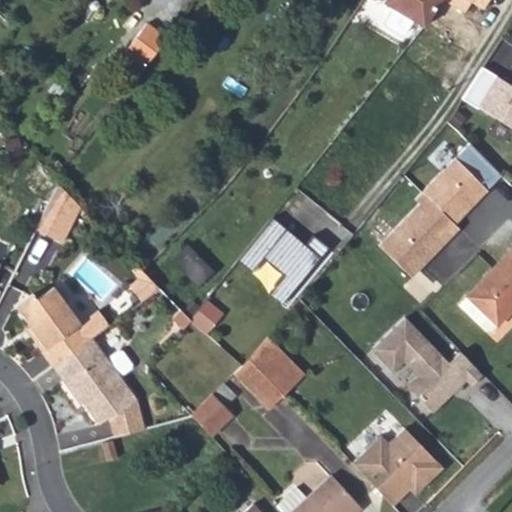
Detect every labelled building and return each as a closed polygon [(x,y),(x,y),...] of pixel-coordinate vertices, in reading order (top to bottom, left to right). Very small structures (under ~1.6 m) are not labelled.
[(164,0),(147,26),(166,39),(186,11),(171,0),(164,0)] [(384,0),(395,6),(386,20),(388,23),(403,33),(406,32),(414,18),(425,24),(439,0),(384,0)] [(453,0),(450,5),(472,19),(480,7),(469,0),(453,0)] [(458,41),(473,50),(504,0),(469,0),(480,7),(472,19),(458,41)] [(511,84),(481,65),(461,97),(477,107),(478,106),(511,126),(511,84)] [(354,125),(349,122),(341,133),(363,153),(372,142),(374,143),(403,101),(384,88),(354,125)] [(400,130),(410,139),(423,123),(412,115),(400,130)] [(466,145),(419,191),(452,223),(472,203),(470,200),(486,185),(488,187),(502,175),(466,145)] [(62,186),(40,229),(66,244),(84,208),(62,186)] [(417,202),(374,243),(404,273),(421,255),(424,258),(455,227),(452,223),(419,191),(412,197),(417,202)] [(276,219),(241,260),(256,274),(267,260),(288,278),(274,297),(286,307),(332,248),(316,238),(309,245),(276,219)] [(186,248),(171,264),(199,289),(213,273),(186,248)] [(511,249),(465,299),(495,328),(511,309),(511,249)] [(452,259),(443,268),(455,279),(464,270),(452,259)] [(29,338),(50,367),(88,340),(65,307),(66,300),(58,289),(51,288),(35,300),(31,294),(13,306),(28,327),(33,335),(29,338)] [(495,328),(465,299),(456,308),(487,336),(495,328)] [(221,315),(206,301),(189,323),(205,336),(221,315)] [(398,316),(364,347),(385,371),(396,361),(410,376),(399,386),(423,413),(458,381),(463,387),(474,376),(453,353),(441,363),(398,316)] [(23,330),(29,338),(33,335),(28,327),(23,330)] [(254,338),(289,376),(295,370),(260,331),(254,338)] [(289,376),(254,338),(238,354),(241,356),(273,390),(274,390),(289,376)] [(88,340),(50,367),(72,399),(75,397),(79,403),(95,425),(104,419),(106,421),(112,439),(144,430),(133,402),(116,379),(128,371),(128,367),(120,354),(116,354),(105,361),(89,340),(88,340)] [(259,403),(273,390),(241,356),(238,354),(233,359),(225,368),(259,403)] [(215,378),(204,389),(222,408),(233,397),(215,378)] [(204,389),(182,409),(200,428),(222,408),(204,389)] [(370,437),(340,464),(379,507),(392,496),(389,492),(394,487),(402,496),(431,471),(394,430),(377,445),(370,437)] [(108,442),(98,445),(103,463),(113,460),(108,442)] [(297,491),(276,510),(277,511),(356,511),(358,510),(331,479),(306,502),(297,491)]
